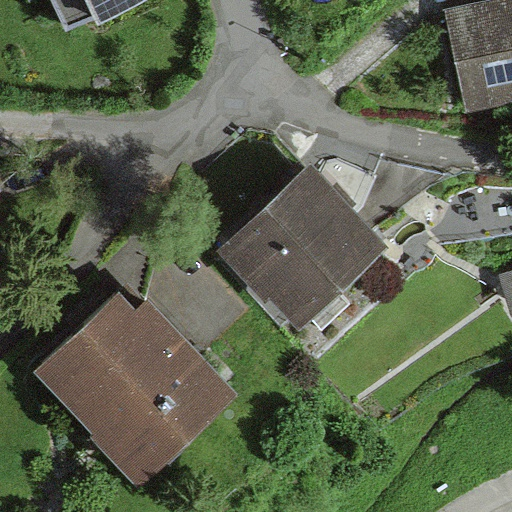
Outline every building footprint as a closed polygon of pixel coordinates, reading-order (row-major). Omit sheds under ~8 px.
[(56,0),(64,18),(108,0),(56,0)] [(511,0),(462,0),(449,3),(472,108),(511,98),(511,0)] [(391,227),(314,148),(224,236),(301,314),(391,227)] [(511,308),(511,273),(497,278),(507,310),(511,308)] [(38,356),(139,464),(236,374),(150,281),(137,293),(122,277),(38,356)]
